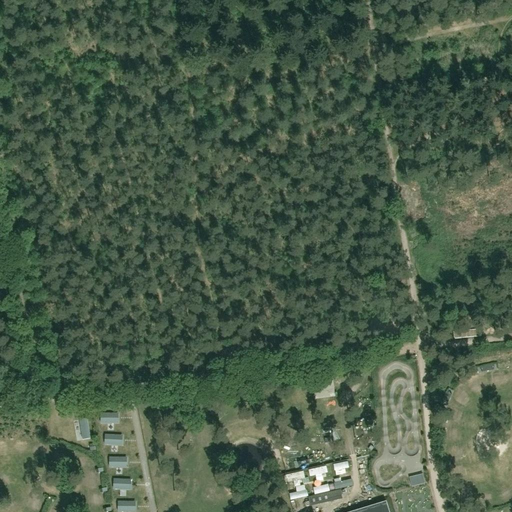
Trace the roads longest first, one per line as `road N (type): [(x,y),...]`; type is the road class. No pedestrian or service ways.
road 1 (track): [(211,285),(175,0)]
road 2 (track): [(44,398),(0,145)]
road 3 (track): [(181,380),(419,347)]
road 4 (track): [(419,347),(394,183)]
road 5 (track): [(44,398),(181,380)]
